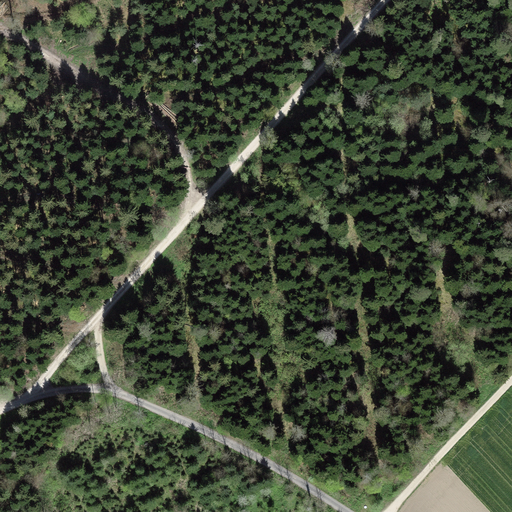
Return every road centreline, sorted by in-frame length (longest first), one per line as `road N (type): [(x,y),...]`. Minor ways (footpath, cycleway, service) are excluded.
road 1 (track): [(385,0),(29,396)]
road 2 (residential): [(11,403),(71,383),(109,388),(259,454),(346,511)]
road 3 (track): [(182,223),(188,167),(160,123),(0,29)]
road 4 (track): [(511,378),(389,511)]
